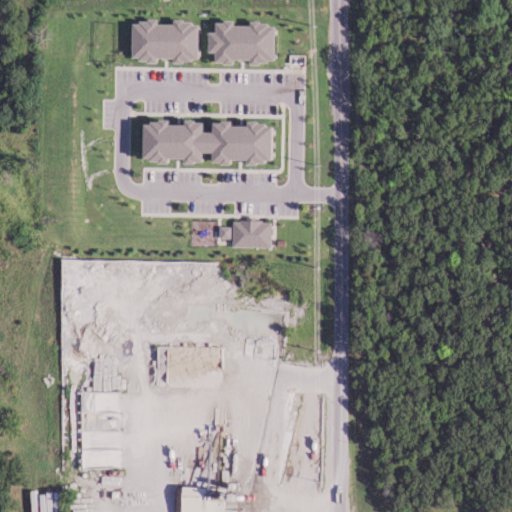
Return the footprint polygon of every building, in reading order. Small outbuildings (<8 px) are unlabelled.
[(140,58),(166,59),(166,56),(181,56),(181,59),(206,59),(206,20),(181,19),(181,22),(166,22),(166,19),(141,19),(140,58)] [(282,60),(282,24),(264,19),(258,19),(256,23),(242,23),(242,20),(220,20),(220,31),(211,31),(211,48),(221,52),(219,58),(232,62),(240,62),(241,58),(249,58),(257,60),(282,60)] [(155,160),(181,160),(181,159),(215,160),(215,150),(224,150),(224,161),(243,161),(243,158),(259,158),(259,161),(283,161),(284,121),(258,121),(258,124),(243,124),(243,120),(224,119),(224,130),(215,130),(215,119),(197,119),(197,122),(181,122),(181,119),(155,119),(155,160)] [(236,245),(274,246),(275,220),(236,219),(235,225),(224,225),(223,237),(236,238),(236,245)] [(248,511),(248,508),(232,508),(232,499),(216,498),(216,486),(188,486),(187,511),(248,511)]
